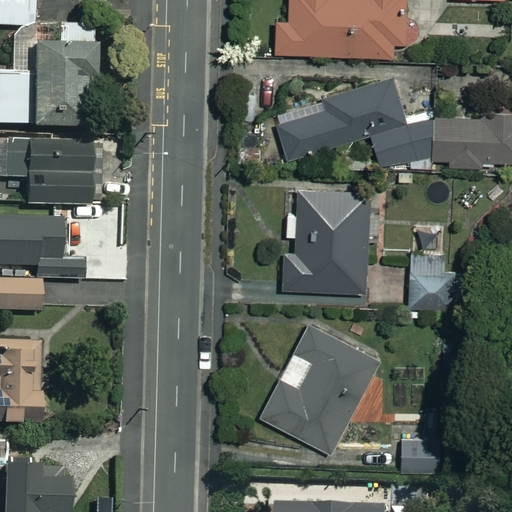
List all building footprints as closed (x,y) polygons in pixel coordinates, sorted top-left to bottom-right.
[(35,0),(34,0),(0,0),(0,25),(34,27),(35,0)] [(290,0),(290,22),(277,22),(276,54),(393,57),(393,43),(405,43),(406,0),(290,0)] [(95,25),(58,25),(58,46),(33,46),(33,75),(0,74),(0,126),(86,127),(86,81),(95,81),(95,25)] [(511,116),(431,118),(431,121),(410,121),(395,76),(326,99),(329,107),(277,124),(289,161),(371,134),(383,164),(511,161),(511,116)] [(94,144),(0,142),(0,178),(27,179),(26,205),(93,206),(94,144)] [(286,214),(285,241),(294,241),(293,251),(284,251),(283,289),(366,293),(370,190),(298,187),(297,214),(286,214)] [(80,258),(62,258),(63,219),(0,218),(0,265),(34,266),(34,278),(80,279),(80,258)] [(454,255),(411,254),(409,310),(452,312),(454,255)] [(39,280),(0,281),(0,311),(40,310),(39,280)] [(377,361),(307,325),(260,417),(330,453),(377,361)] [(40,339),(0,340),(0,423),(42,422),(40,339)] [(424,440),(402,440),(402,472),(424,472),(424,440)] [(63,511),(64,468),(0,467),(0,511),(63,511)]
